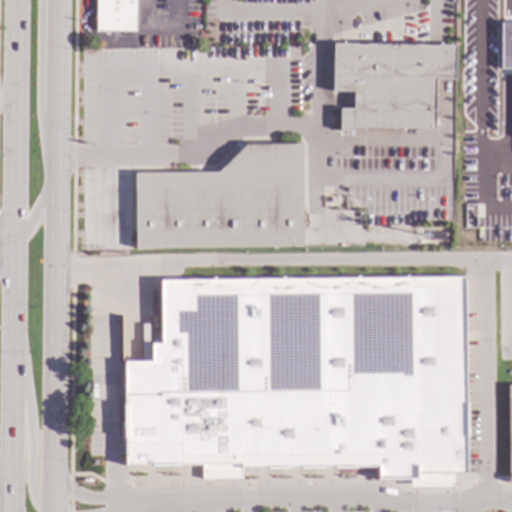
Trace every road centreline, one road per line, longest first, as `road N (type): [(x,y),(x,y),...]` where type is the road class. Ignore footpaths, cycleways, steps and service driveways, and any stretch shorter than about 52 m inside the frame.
road 1 (primary): [(14,241),(12,511)]
road 2 (primary): [(49,511),(53,272)]
road 3 (primary): [(13,358),(28,427),(28,475),(49,511)]
road 4 (primary): [(57,156),(56,0)]
road 5 (primary): [(16,101),(14,241)]
road 6 (primary): [(55,122),(38,84),(40,0)]
